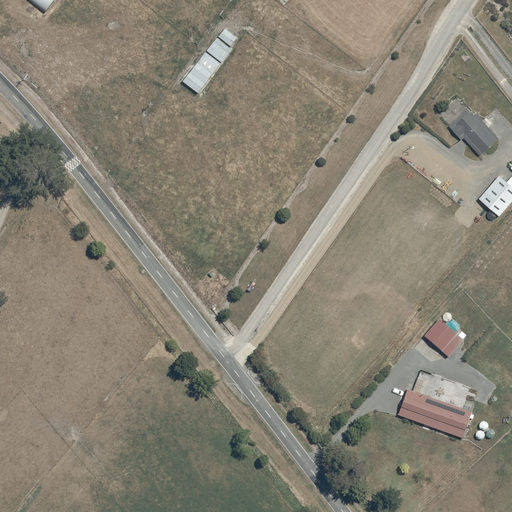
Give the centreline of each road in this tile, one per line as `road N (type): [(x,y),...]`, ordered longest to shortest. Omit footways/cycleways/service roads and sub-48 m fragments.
road 1 (residential): [(224,357),(477,0)]
road 2 (tertiary): [(224,357),(0,85)]
road 3 (tertiary): [(342,511),(224,357)]
